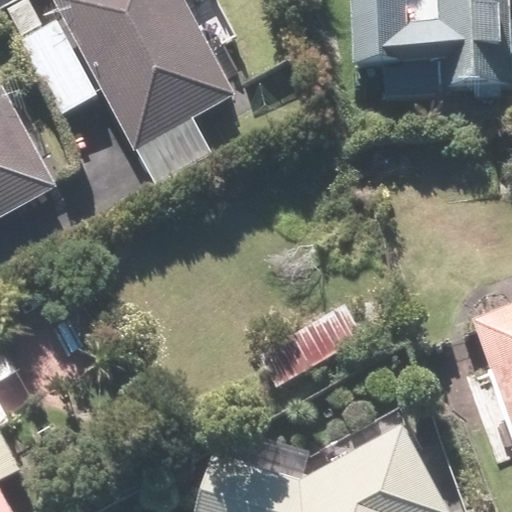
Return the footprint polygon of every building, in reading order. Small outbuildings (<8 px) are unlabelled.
[(231,56),(200,0),(196,0),(182,8),(177,0),(54,0),(48,4),(60,26),(13,52),(53,125),(100,99),(154,197),(212,165),(191,125),(233,102),(213,65),(231,56)] [(382,119),(511,121),(511,76),(511,0),(421,0),(422,6),(349,4),(348,75),(383,75),(382,119)] [(0,228),(59,199),(9,100),(0,104),(0,228)] [(365,350),(348,315),(255,362),(273,397),(365,350)] [(511,319),(468,337),(478,364),(459,372),(498,471),(511,465),(511,319)] [(0,511),(6,511),(0,499),(0,488),(31,473),(0,413),(0,511)] [(443,511),(397,430),(296,487),(210,466),(199,511),(443,511)]
